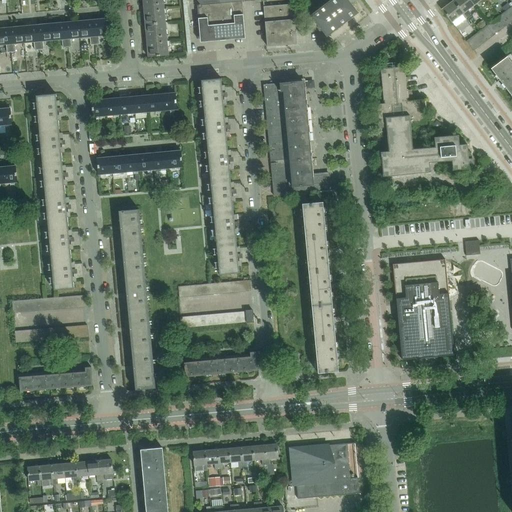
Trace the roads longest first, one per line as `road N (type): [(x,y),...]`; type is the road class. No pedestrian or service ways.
road 1 (residential): [(109,425),(78,82)]
road 2 (residential): [(273,407),(245,66)]
road 3 (residential): [(380,389),(348,56)]
road 4 (tertiary): [(511,149),(406,10)]
road 5 (tertiary): [(273,407),(109,425)]
road 6 (tertiary): [(511,377),(380,389)]
road 7 (tertiary): [(381,403),(511,392)]
